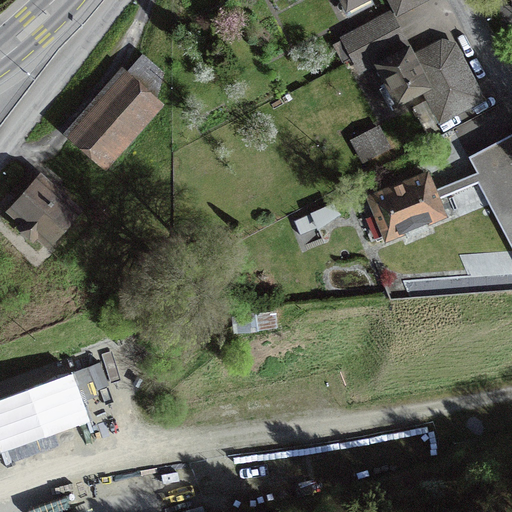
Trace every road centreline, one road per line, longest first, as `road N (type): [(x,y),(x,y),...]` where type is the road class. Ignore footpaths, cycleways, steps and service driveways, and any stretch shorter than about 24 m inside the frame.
road 1 (track): [(511,398),(325,435),(68,459),(0,451)]
road 2 (residential): [(118,0),(0,154)]
